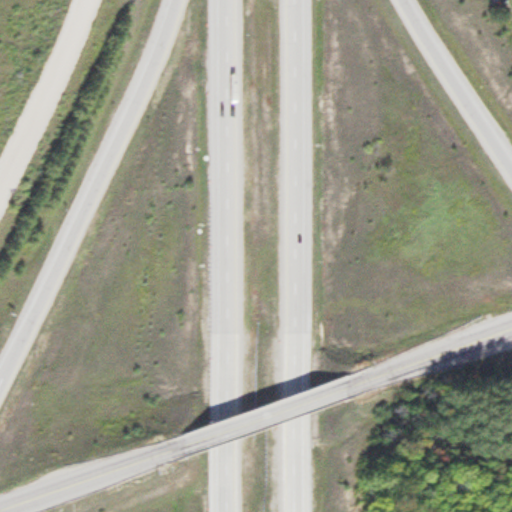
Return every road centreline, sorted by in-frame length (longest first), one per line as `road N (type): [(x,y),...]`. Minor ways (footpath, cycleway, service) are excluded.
road 1 (motorway): [(229,0),(231,511)]
road 2 (motorway): [(297,511),(296,0)]
road 3 (motorway): [(176,0),(139,95),(0,368)]
road 4 (residential): [(92,0),(0,200)]
road 5 (motorway): [(511,162),(408,0)]
road 6 (tertiary): [(0,503),(174,440)]
road 7 (tertiary): [(174,440),(346,380)]
road 8 (secondary): [(346,380),(511,322)]
